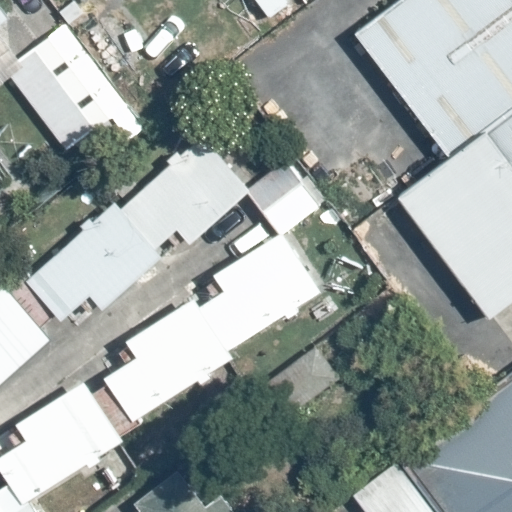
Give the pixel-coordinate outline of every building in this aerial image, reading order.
[(511,66),(511,0),(395,0),(342,41),(418,139),(511,66)] [(151,51),(115,10),(86,35),(121,76),(151,51)] [(63,23),(12,60),(19,70),(10,76),(63,149),(123,105),(63,23)] [(511,66),(418,139),(381,168),(474,287),(511,256),(511,66)] [(1,289),(0,289),(0,386),(55,337),(45,326),(83,292),(101,312),(185,235),(191,242),(251,188),(202,135),(120,209),(114,203),(10,298),(1,289)] [(249,192),(247,194),(275,229),(317,196),(289,161),(249,192)] [(0,457),(0,464),(11,483),(0,490),(0,510),(1,511),(34,511),(27,501),(128,439),(124,433),(242,360),(235,349),(327,293),(286,227),(211,273),(221,288),(133,343),(143,358),(87,392),(82,384),(19,422),(30,439),(0,457)] [(511,511),(511,329),(366,442),(421,511),(511,511)] [(234,511),(220,492),(205,503),(179,467),(134,501),(141,511),(139,511),(234,511)]
